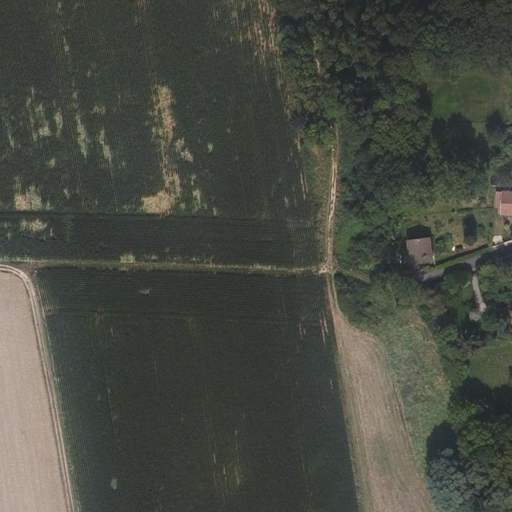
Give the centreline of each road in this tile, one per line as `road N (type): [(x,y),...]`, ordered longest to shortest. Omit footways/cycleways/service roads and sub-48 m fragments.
road 1 (track): [(23,276),(316,273)]
road 2 (track): [(316,273),(324,255),(331,125),(303,0)]
road 3 (track): [(0,268),(23,276),(37,301),(73,511)]
road 4 (track): [(485,259),(376,286),(316,273)]
